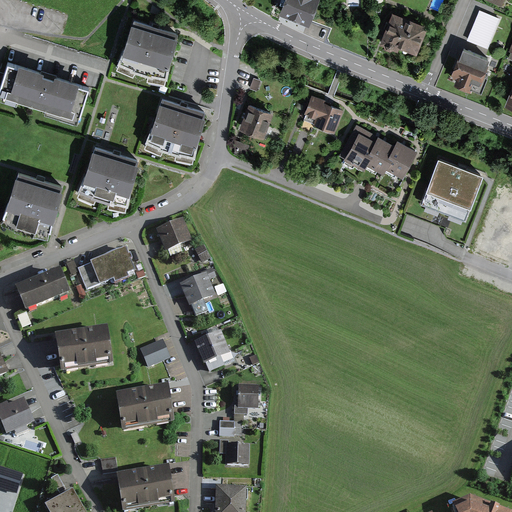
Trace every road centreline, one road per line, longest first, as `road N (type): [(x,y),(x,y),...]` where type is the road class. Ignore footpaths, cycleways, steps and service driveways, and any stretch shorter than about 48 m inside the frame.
road 1 (residential): [(194,511),(196,387),(132,225)]
road 2 (residential): [(132,225),(189,196),(210,174),(248,14)]
road 3 (residential): [(0,302),(99,511)]
road 4 (residential): [(429,92),(248,14)]
road 5 (residential): [(132,225),(0,280)]
